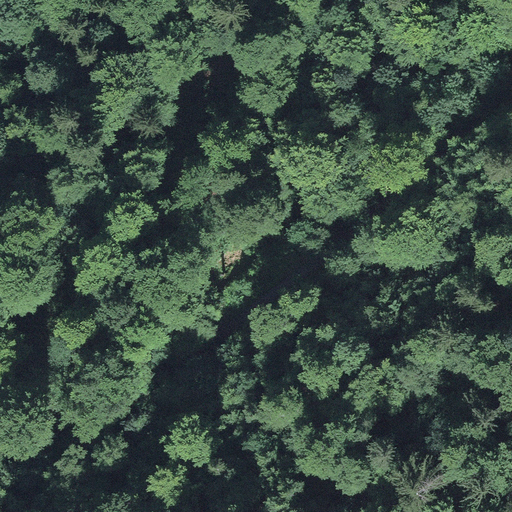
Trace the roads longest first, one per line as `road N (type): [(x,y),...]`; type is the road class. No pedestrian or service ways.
road 1 (trunk): [(511,190),(0,488)]
road 2 (track): [(51,435),(149,382),(314,260),(511,85)]
